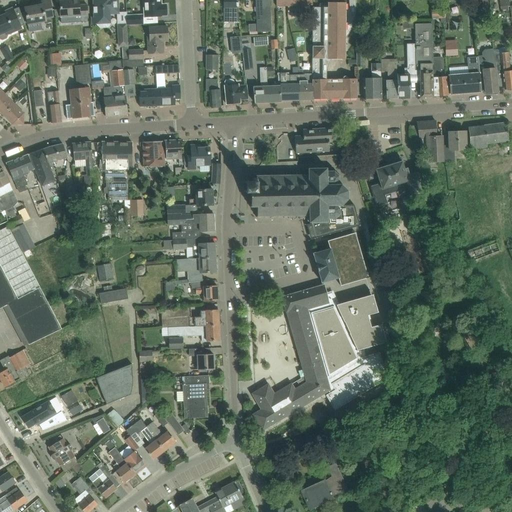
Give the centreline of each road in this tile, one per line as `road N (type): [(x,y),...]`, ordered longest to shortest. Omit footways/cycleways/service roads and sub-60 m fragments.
road 1 (unclassified): [(232,122),(226,230),(235,442)]
road 2 (tertiary): [(232,122),(511,103)]
road 3 (residential): [(242,458),(384,416),(436,485),(437,497),(422,511)]
road 4 (tertiary): [(10,144),(192,124)]
road 5 (residential): [(117,511),(235,442)]
road 6 (residential): [(192,124),(185,0)]
